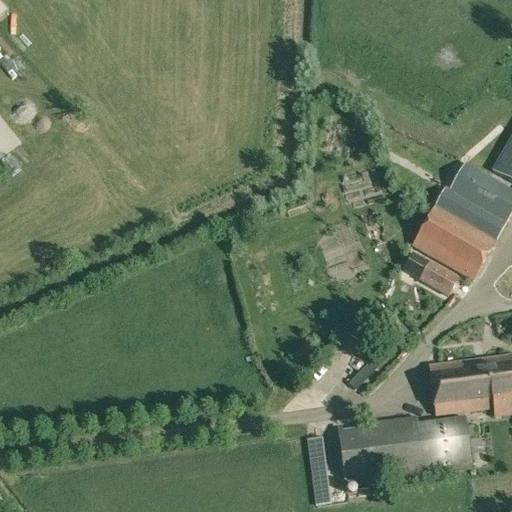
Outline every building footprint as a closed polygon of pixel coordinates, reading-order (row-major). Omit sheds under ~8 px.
[(0,0),(0,34),(40,0),(0,0)] [(511,134),(491,172),(508,182),(505,186),(511,189),(511,134)] [(446,188),(413,247),(472,282),(511,213),(511,189),(505,186),(465,163),(450,189),(446,188)] [(457,280),(412,253),(402,269),(420,280),(420,281),(447,297),(457,280)] [(358,388),(374,400),(401,365),(384,352),(358,388)] [(494,409),(495,417),(511,415),(511,356),(429,368),(436,416),(494,409)] [(357,430),(342,432),(342,430),(338,430),(345,486),(470,470),(463,421),(416,427),(416,420),(356,428),(357,430)]
